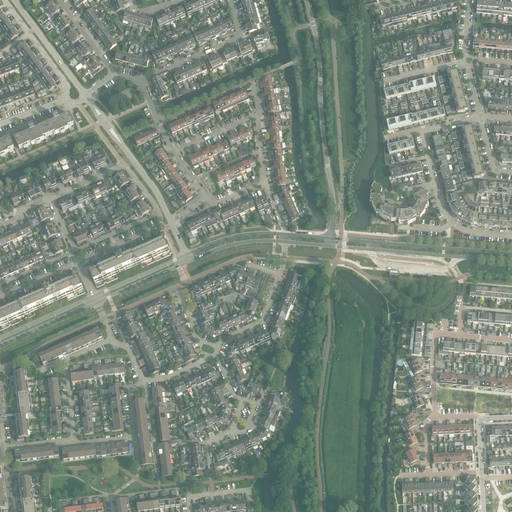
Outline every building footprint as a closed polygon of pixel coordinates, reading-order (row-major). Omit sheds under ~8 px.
[(200,0),(198,0),(195,2),(199,10),(204,8),(200,0)] [(251,5),(249,0),(247,0),(241,2),(241,4),(238,5),(238,8),(251,5)] [(44,8),(48,12),(56,6),(52,2),(49,4),(47,2),(42,6),(43,8),(44,8)] [(195,2),(190,4),(193,12),(199,10),(195,2)] [(123,4),(114,7),(116,13),(125,9),(123,4)] [(193,12),(190,4),(184,6),(188,15),(193,12)] [(243,9),(244,12),(255,9),(254,4),(251,5),(238,8),(239,10),(243,9)] [(50,18),(52,20),(58,16),(56,14),(59,11),(56,6),(48,12),(51,17),(50,18)] [(177,10),(181,18),(186,16),(182,7),(177,10)] [(255,9),(244,12),(244,15),(240,16),(241,18),(257,14),(255,9)] [(84,16),(87,20),(95,15),(91,10),(84,16)] [(177,10),(171,12),(175,20),(181,18),(177,10)] [(123,21),(129,22),(131,13),(126,12),(123,21)] [(166,14),(170,23),(175,20),(171,12),(166,14)] [(129,22),(134,24),(137,15),(131,13),(129,22)] [(166,14),(161,17),(165,25),(170,23),(166,14)] [(258,19),(257,14),(241,18),(242,20),(246,19),(246,23),(258,19)] [(95,15),(87,20),(91,25),(98,19),(95,15)] [(142,17),(137,15),(134,24),(140,26),(142,17)] [(55,22),(58,26),(66,20),(63,16),(59,18),(58,16),(52,20),(54,22),(55,22)] [(387,25),(385,16),(380,18),(380,19),(378,19),(379,22),(381,22),(382,27),(386,26),(387,26),(387,25)] [(0,21),(0,24),(2,27),(9,21),(6,17),(0,21)] [(140,26),(145,27),(148,18),(142,17),(140,26)] [(165,25),(161,17),(156,19),(160,27),(165,25)] [(148,18),(145,27),(151,29),(153,20),(148,18)] [(91,25),(94,29),(101,24),(98,19),(91,25)] [(243,26),(244,29),(257,25),(260,24),(258,19),(246,23),(247,25),(243,26)] [(61,32),(62,34),(68,30),(67,28),(70,25),(66,20),(58,26),(62,31),(61,32)] [(224,22),(228,31),(231,29),(232,31),(234,30),(229,20),(224,22)] [(12,26),(9,21),(2,27),(5,31),(12,26)] [(224,22),(219,25),(224,34),(226,34),(225,32),(228,31),(224,22)] [(101,24),(94,29),(97,33),(104,28),(101,24)] [(215,27),(218,35),(221,34),(222,35),(224,34),(219,25),(215,27)] [(16,30),(12,26),(5,31),(8,36),(16,30)] [(210,29),(214,39),(216,38),(215,36),(218,35),(215,27),(210,29)] [(107,32),(104,28),(97,33),(100,38),(107,32)] [(214,39),(210,29),(205,31),(208,39),(211,38),(212,40),(214,39)] [(16,30),(8,36),(11,40),(19,35),(16,30)] [(68,30),(62,34),(64,36),(65,36),(69,40),(77,34),(73,30),(70,32),(68,30)] [(200,33),(204,43),(206,42),(205,41),(208,39),(205,31),(200,33)] [(100,38),(103,42),(111,37),(107,32),(100,38)] [(204,43),(200,33),(195,36),(198,44),(202,42),(202,44),(204,43)] [(71,46),(73,48),(79,44),(77,42),(80,39),(77,34),(69,40),(72,45),(71,46)] [(255,41),(258,50),(263,48),(262,43),(264,43),(264,41),(267,40),(265,35),(257,37),(257,38),(255,39),(254,40),(254,41),(255,41)] [(103,42),(107,46),(114,41),(111,37),(103,42)] [(187,39),(191,49),(193,48),(193,46),(196,45),(192,37),(187,39)] [(187,39),(182,41),(186,50),(189,48),(189,50),(191,49),(187,39)] [(242,41),(248,56),(253,53),(253,51),(255,50),(251,42),(248,43),(248,42),(245,44),(244,40),(242,41)] [(447,54),(447,55),(448,54),(453,53),(451,47),(455,46),(453,40),(451,40),(451,41),(444,42),(445,45),(447,54)] [(114,41),(107,46),(110,50),(117,45),(114,41)] [(186,50),(182,41),(177,44),(182,53),(184,52),(183,51),(186,50)] [(236,48),(240,57),(242,56),(243,58),(248,56),(242,41),(239,42),(241,46),(238,47),(236,48)] [(17,48),(20,52),(28,47),(24,42),(17,48)] [(75,50),(79,54),(87,48),(83,44),(80,46),(79,44),(73,48),(74,50),(75,50)] [(172,46),(176,54),(179,53),(180,54),(182,53),(177,44),(172,46)] [(430,49),(433,58),(437,56),(435,48),(435,45),(434,44),(434,45),(430,46),(429,46),(430,49)] [(172,46),(167,48),(172,58),(174,57),(173,55),(176,54),(172,46)] [(20,52),(23,57),(31,51),(28,47),(20,52)] [(229,47),(227,48),(232,60),(237,57),(237,58),(240,57),(236,48),(234,50),(233,49),(231,50),(229,47)] [(81,60),(83,62),(89,58),(87,56),(90,53),(87,48),(79,54),(82,59),(81,60)] [(167,48),(162,50),(166,58),(169,57),(170,59),(172,58),(167,48)] [(221,55),(225,64),(228,63),(227,62),(232,60),(227,48),(225,49),(226,52),(223,54),(224,54),(221,55)] [(158,52),(162,62),(164,61),(163,60),(166,58),(162,50),(158,52)] [(23,57),(27,61),(34,55),(31,51),(23,57)] [(162,62),(158,52),(153,54),(156,63),(159,61),(160,63),(162,62)] [(225,64),(221,55),(219,56),(216,57),(214,53),(212,54),(218,69),(224,66),(223,65),(225,64)] [(218,69),(212,54),(210,55),(211,59),(208,60),(209,61),(206,62),(210,70),(213,69),(214,71),(218,69)] [(27,61),(30,65),(37,60),(34,55),(27,61)] [(89,58),(83,62),(81,64),(83,67),(86,64),(89,68),(97,62),(94,58),(91,60),(89,58)] [(386,60),(387,60),(387,58),(384,59),(384,60),(377,62),(379,69),(382,69),(383,71),(387,70),(388,70),(388,69),(386,60)] [(41,64),(37,60),(30,65),(33,70),(41,64)] [(196,61),(202,73),(207,71),(203,63),(200,64),(199,60),(196,61)] [(11,63),(14,71),(20,69),(16,61),(11,63)] [(193,67),(197,75),(202,73),(196,61),(194,62),(196,66),(193,67)] [(97,62),(89,68),(93,73),(92,74),(93,76),(99,72),(98,69),(101,67),(97,62)] [(6,64),(9,73),(14,71),(11,63),(6,64)] [(33,70),(36,74),(44,68),(41,64),(33,70)] [(189,65),(187,66),(192,77),(197,75),(193,67),(191,68),(189,65)] [(186,70),(183,71),(187,80),(192,77),(187,66),(185,66),(186,70)] [(36,74),(40,78),(47,73),(44,68),(36,74)] [(187,80),(183,71),(181,73),(179,69),(177,70),(182,82),(187,80)] [(182,82),(177,70),(175,71),(176,74),(174,76),(177,84),(182,82)] [(462,112),(463,115),(468,113),(457,70),(449,73),(459,113),(462,112)] [(47,73),(40,78),(43,83),(50,77),(47,73)] [(152,84),(153,86),(162,82),(160,76),(152,80),(153,83),(152,84)] [(50,77),(43,83),(46,87),(54,81),(50,77)] [(260,84),(260,86),(272,84),(270,78),(263,80),(263,83),(260,84)] [(54,81),(46,87),(49,92),(57,86),(54,81)] [(162,82),(153,86),(154,88),(155,87),(156,90),(165,87),(162,82)] [(27,88),(30,97),(31,97),(35,95),(32,86),(27,88)] [(156,93),(157,96),(167,91),(165,87),(156,90),(158,93),(156,93)] [(21,90),(25,99),(26,99),(29,97),(30,98),(30,97),(27,88),(21,90)] [(275,89),(273,90),(265,91),(265,94),(262,95),(262,97),(276,95),(275,89)] [(392,98),(389,89),(384,91),(384,90),(386,100),(392,98)] [(16,92),(20,101),(24,99),(24,100),(25,99),(21,90),(16,92)] [(249,100),(248,97),(244,90),(239,92),(243,102),(249,100)] [(167,91),(157,96),(158,98),(159,97),(161,100),(164,98),(165,101),(170,99),(169,96),(167,91)] [(11,94),(15,103),(16,103),(16,102),(20,101),(16,92),(11,94)] [(234,95),(238,105),(243,102),(239,92),(234,95)] [(11,94),(6,96),(10,105),(14,103),(14,104),(15,103),(11,94)] [(229,97),(233,107),(234,107),(236,106),(236,105),(238,105),(234,95),(229,97)] [(1,98),(5,107),(6,107),(5,106),(10,105),(6,96),(1,98)] [(233,107),(229,97),(223,99),(228,109),(233,107)] [(218,102),(221,109),(223,112),(228,109),(223,99),(218,102)] [(278,106),(277,100),(267,102),(267,105),(264,106),(264,108),(278,106)] [(221,109),(218,102),(213,104),(216,111),(221,109)] [(205,110),(209,117),(214,115),(211,108),(205,110)] [(200,112),(205,122),(210,120),(209,117),(205,110),(200,112)] [(205,122),(200,112),(195,115),(199,124),(205,122)] [(27,133),(14,139),(19,149),(31,144),(32,145),(69,129),(68,127),(74,125),(69,114),(59,119),(58,115),(57,115),(54,116),(53,116),(53,117),(54,119),(51,122),(35,129),(33,125),(33,126),(29,127),(30,130),(27,133)] [(190,117),(193,124),(194,127),(199,124),(195,115),(190,117)] [(193,124),(190,117),(185,119),(188,127),(193,124)] [(185,119),(179,122),(183,129),(188,127),(185,119)] [(174,124),(178,131),(183,129),(179,122),(174,124)] [(463,128),(475,178),(484,176),(470,123),(465,125),(466,128),(463,128)] [(178,131),(174,124),(169,126),(172,134),(178,131)] [(496,135),(501,136),(502,127),(496,126),(496,128),(494,128),(494,133),(496,133),(496,135)] [(244,127),(242,128),(247,138),(252,136),(252,134),(253,134),(253,132),(253,131),(251,131),(250,131),(249,128),(246,130),(244,127)] [(238,133),(242,141),(243,144),(246,142),(247,143),(249,142),(247,138),(242,128),(240,129),(242,132),(238,133)] [(150,132),(153,139),(159,137),(155,130),(150,132)] [(232,132),(237,143),(242,141),(238,133),(235,135),(234,131),(232,132)] [(145,134),(148,142),(153,139),(150,132),(145,134)] [(237,143),(232,132),(230,133),(231,136),(228,138),(231,145),(237,143)] [(140,137),(143,144),(148,142),(145,134),(140,137)] [(143,144),(140,137),(134,139),(137,146),(143,144)] [(0,156),(9,152),(8,151),(14,148),(10,138),(0,142),(0,156)] [(219,141),(224,151),(229,149),(226,142),(223,143),(221,140),(219,141)] [(224,151),(219,141),(217,142),(218,145),(215,146),(219,154),(224,151)] [(211,144),(209,145),(213,156),(219,154),(215,146),(212,148),(211,144)] [(205,151),(208,158),(213,156),(209,145),(207,146),(208,150),(205,151)] [(198,150),(196,146),(193,147),(197,155),(195,156),(199,165),(204,163),(198,150)] [(155,154),(158,159),(165,154),(161,149),(155,154)] [(198,150),(204,163),(209,161),(208,158),(205,151),(202,152),(201,149),(198,150)] [(96,157),(101,167),(106,165),(103,157),(106,156),(103,150),(100,151),(102,155),(96,157)] [(162,164),(167,160),(168,159),(165,154),(158,159),(156,161),(159,165),(160,165),(162,164)] [(199,165),(195,156),(192,157),(190,154),(188,155),(194,169),(199,167),(199,165)] [(502,163),(508,163),(508,154),(503,154),(503,156),(500,156),(500,160),(502,161),(502,163)] [(101,167),(96,157),(91,160),(89,156),(86,157),(89,164),(92,162),(96,170),(101,167)] [(80,164),(85,175),(90,172),(87,165),(89,164),(86,157),(84,158),(86,162),(80,164)] [(247,161),(251,169),(256,166),(253,159),(247,161)] [(162,171),(170,164),(167,160),(162,164),(160,165),(158,166),(162,171)] [(247,161),(242,164),(245,171),(251,169),(247,161)] [(85,175),(80,164),(75,167),(73,163),(70,164),(73,171),(76,170),(79,177),(85,175)] [(69,169),(64,172),(68,182),(74,179),(71,172),(73,171),(70,164),(68,165),(69,169)] [(162,171),(165,175),(173,169),(170,164),(162,171)] [(245,171),(242,164),(237,166),(240,173),(245,171)] [(240,173),(237,166),(232,168),(236,178),(242,176),(240,173)] [(226,171),(231,181),(236,178),(232,168),(226,171)] [(171,179),(177,174),(173,169),(165,175),(164,176),(168,180),(170,178),(171,179)] [(57,170),(54,171),(57,178),(60,177),(63,184),(68,182),(64,172),(59,174),(57,170)] [(48,179),(52,189),(58,187),(54,179),(57,178),(54,171),(51,173),(53,177),(48,179)] [(221,173),(225,180),(226,183),(231,181),(226,171),(221,173)] [(113,179),(117,184),(126,177),(122,172),(113,179)] [(225,180),(221,173),(216,175),(219,183),(225,180)] [(171,179),(174,183),(180,178),(177,174),(171,179)] [(52,189),(48,179),(42,181),(41,177),(38,179),(41,185),(43,184),(47,192),(52,189)] [(126,177),(117,184),(120,188),(122,191),(128,187),(126,184),(129,182),(126,177)] [(180,178),(174,183),(171,185),(175,189),(177,188),(184,183),(180,178)] [(41,185),(38,179),(35,180),(37,184),(32,186),(31,186),(36,196),(41,194),(38,186),(41,185)] [(109,191),(106,185),(103,186),(102,182),(96,185),(101,195),(106,192),(109,191)] [(487,193),(488,182),(482,182),(482,183),(479,183),(478,192),(479,192),(480,193),(481,193),(482,193),(481,194),(482,194),(482,193),(483,193),(484,193),(487,193)] [(177,188),(180,192),(181,193),(186,189),(187,188),(184,183),(177,188)] [(24,185),(22,186),(24,192),(27,191),(31,199),(36,196),(31,186),(32,186),(31,184),(25,186),(24,185)] [(408,225),(408,224),(416,220),(418,218),(420,219),(425,211),(424,210),(425,208),(427,208),(428,198),(427,198),(427,195),(429,194),(426,190),(423,191),(423,190),(422,190),(421,190),(420,190),(420,191),(419,191),(419,192),(419,193),(414,196),(414,200),(414,201),(414,202),(415,203),(416,203),(417,202),(418,202),(417,206),(414,209),(411,212),(408,214),(405,208),(397,208),(397,206),(392,206),(389,210),(386,208),(383,205),(381,202),(381,198),(381,194),(382,190),(381,189),(381,188),(381,187),(381,186),(380,185),(379,185),(378,185),(377,186),(374,184),(371,188),(373,189),(372,192),(371,192),(370,202),(372,202),(373,205),(372,205),(376,214),(378,213),(380,215),(379,216),(387,221),(394,222),(394,223),(395,223),(395,224),(396,225),(397,225),(398,225),(399,225),(399,224),(408,225)] [(92,191),(90,192),(92,198),(95,197),(101,195),(96,185),(91,187),(92,191)] [(21,191),(15,193),(20,204),(25,201),(22,194),(24,192),(22,186),(19,187),(21,191)] [(274,199),(289,193),(291,191),(289,186),(278,191),(279,194),(273,196),(274,199)] [(128,187),(122,191),(124,193),(127,198),(136,191),(133,187),(129,189),(128,187)] [(85,189),(80,192),(84,202),(90,200),(90,199),(92,198),(90,192),(87,193),(85,189)] [(181,193),(180,192),(179,193),(177,195),(180,199),(182,198),(183,198),(189,193),(186,189),(181,193)] [(131,203),(133,205),(138,201),(136,199),(140,196),(136,191),(127,198),(131,203)] [(20,204),(15,193),(10,196),(8,192),(5,193),(8,200),(11,198),(14,206),(20,204)] [(84,202),(80,192),(75,194),(76,198),(73,199),(76,206),(79,204),(84,202)] [(189,193),(183,198),(186,203),(193,198),(189,193)] [(291,198),(289,193),(274,199),(275,202),(281,199),(282,202),(291,198)] [(271,208),(269,205),(265,196),(260,199),(265,210),(265,211),(266,210),(267,211),(269,210),(270,209),(271,208)] [(64,199),(68,209),(74,207),(76,206),(73,199),(71,200),(69,197),(64,199)] [(291,198),(282,202),(284,204),(278,207),(279,210),(293,203),(291,198)] [(459,202),(458,198),(448,201),(449,204),(448,204),(450,207),(459,202)] [(68,209),(64,199),(58,201),(63,212),(68,209)] [(246,201),(250,210),(255,207),(251,199),(246,201)] [(259,212),(265,210),(260,199),(254,201),(259,212)] [(138,201),(133,205),(134,207),(138,212),(147,206),(143,201),(140,203),(138,201)] [(250,210),(246,201),(241,204),(244,212),(250,210)] [(452,209),(453,211),(461,205),(459,202),(450,207),(451,210),(452,209)] [(296,208),(293,203),(279,210),(280,212),(286,210),(287,212),(296,208)] [(244,212),(241,204),(235,206),(239,215),(244,212)] [(454,214),(456,216),(464,208),(461,205),(453,211),(455,213),(454,214)] [(147,206),(138,212),(136,214),(139,219),(150,210),(147,206)] [(230,208),(234,217),(239,215),(235,206),(230,208)] [(38,217),(48,212),(46,207),(33,213),(36,218),(38,217)] [(230,208),(225,211),(229,219),(234,217),(230,208)] [(296,208),(287,212),(288,215),(282,217),(283,220),(298,213),(296,208)] [(467,211),(464,208),(456,216),(459,218),(461,219),(467,211)] [(111,218),(115,228),(121,226),(118,218),(120,217),(117,210),(115,211),(116,215),(111,218)] [(219,210),(213,212),(218,223),(223,221),(222,218),(220,213),(219,210)] [(225,211),(220,213),(222,218),(223,221),(223,222),(229,219),(225,211)] [(467,211),(461,219),(463,220),(463,221),(466,222),(470,212),(467,211)] [(48,212),(38,217),(41,222),(42,225),(48,222),(47,220),(51,218),(48,212)] [(218,223),(213,212),(208,214),(213,226),(218,223)] [(470,212),(466,222),(469,223),(471,223),(474,214),(470,212)] [(298,213),(283,220),(285,223),(291,220),(292,223),(290,223),(291,227),(304,222),(302,218),(300,219),(298,213)] [(208,228),(213,226),(208,214),(203,217),(207,225),(208,228)] [(115,228),(111,218),(106,220),(104,216),(101,217),(104,224),(107,223),(110,230),(115,228)] [(95,225),(99,235),(105,233),(101,225),(104,224),(101,217),(98,219),(100,223),(95,225)] [(198,219),(201,228),(207,225),(203,217),(198,219)] [(198,219),(192,221),(196,230),(201,228),(198,219)] [(196,230),(192,221),(187,224),(188,225),(184,227),(190,241),(194,239),(191,232),(196,230)] [(48,222),(42,225),(43,228),(45,233),(56,229),(53,223),(50,225),(48,222)] [(99,235),(95,225),(89,227),(88,223),(85,225),(88,231),(90,230),(94,238),(99,235)] [(23,226),(27,235),(28,237),(33,235),(28,224),(23,226)] [(78,232),(83,242),(88,240),(85,232),(88,231),(85,225),(82,226),(84,230),(78,232)] [(23,226),(18,229),(22,237),(27,235),(23,226)] [(18,229),(13,231),(17,239),(22,237),(18,229)] [(58,234),(56,229),(45,233),(48,239),(49,241),(56,238),(54,236),(58,234)] [(8,233),(12,242),(17,239),(13,231),(8,233)] [(83,242),(78,232),(73,235),(78,245),(83,242)] [(3,235),(7,244),(12,242),(8,233),(3,235)] [(89,270),(95,283),(140,263),(169,250),(169,248),(164,239),(166,239),(164,233),(161,235),(163,239),(156,242),(155,241),(156,243),(148,246),(147,245),(147,246),(140,250),(139,248),(139,250),(131,253),(131,252),(130,252),(131,254),(127,255),(126,252),(122,254),(120,251),(117,252),(119,255),(116,256),(117,258),(114,260),(115,261),(107,264),(106,263),(105,263),(106,265),(98,268),(98,267),(97,267),(98,268),(94,270),(93,268),(89,270)] [(57,241),(56,238),(49,241),(50,244),(53,249),(63,245),(61,239),(57,241)] [(63,245),(53,249),(55,255),(65,250),(63,245)] [(34,251),(35,253),(39,262),(44,260),(39,249),(34,251)] [(35,253),(30,256),(34,264),(39,262),(35,253)] [(25,258),(29,267),(34,264),(30,256),(25,258)] [(29,267),(25,258),(20,260),(24,269),(29,267)] [(20,260),(15,262),(19,271),(24,269),(20,260)] [(15,262),(10,264),(14,273),(19,271),(15,262)] [(5,267),(9,275),(14,273),(10,264),(5,267)] [(9,275),(5,267),(0,269),(4,278),(9,275)] [(241,271),(242,268),(238,267),(237,269),(234,268),(228,271),(231,277),(234,276),(238,277),(241,271)] [(237,280),(242,282),(245,274),(242,273),(244,269),(242,268),(241,271),(238,277),(237,280)] [(247,275),(245,274),(242,282),(247,284),(253,269),(250,268),(247,275)] [(247,284),(246,285),(251,287),(255,278),(253,277),(256,270),(253,269),(247,284)] [(220,271),(226,283),(231,281),(227,273),(224,274),(223,270),(220,271)] [(226,283),(220,271),(218,272),(220,276),(217,278),(221,286),(226,283)] [(288,285),(297,289),(300,290),(304,279),(302,278),(303,274),(298,272),(298,273),(292,271),(291,274),(290,274),(287,282),(289,282),(288,285)] [(0,325),(66,296),(83,288),(77,275),(72,277),(73,279),(70,281),(69,279),(69,280),(69,281),(61,285),(61,283),(60,283),(61,285),(53,288),(52,287),(50,288),(49,287),(49,286),(46,287),(45,284),(42,286),(43,289),(39,291),(40,293),(40,294),(37,296),(36,294),(36,296),(28,299),(28,298),(27,298),(28,300),(20,303),(20,302),(19,302),(20,303),(12,307),(11,305),(11,307),(4,310),(3,309),(3,311),(0,312),(0,325)] [(210,276),(216,288),(221,286),(217,278),(214,279),(213,275),(210,276)] [(216,288),(210,276),(208,277),(210,281),(207,282),(211,290),(216,288)] [(255,278),(251,287),(257,290),(258,288),(260,289),(264,280),(258,277),(258,279),(255,278)] [(207,293),(207,294),(212,292),(211,290),(207,282),(205,283),(203,279),(200,280),(206,292),(207,293)] [(197,286),(202,296),(207,294),(207,293),(206,292),(200,280),(198,281),(200,285),(197,286)] [(297,289),(288,285),(286,288),(285,287),(283,292),(292,296),(293,293),(295,294),(297,289)] [(202,296),(197,286),(195,287),(194,286),(189,288),(193,297),(196,296),(197,298),(202,296)] [(291,305),(293,306),(296,297),(292,296),(283,292),(281,298),(282,298),(281,301),(291,305)] [(164,309),(167,300),(163,299),(162,301),(160,300),(154,302),(157,309),(160,307),(164,309)] [(244,303),(256,308),(257,304),(259,305),(259,303),(250,299),(249,302),(245,301),(244,303)] [(167,310),(169,313),(175,311),(175,310),(172,304),(170,303),(171,302),(167,300),(164,309),(167,310)] [(277,308),(290,313),(291,311),(289,310),(291,305),(281,301),(280,304),(279,303),(277,308)] [(157,309),(154,302),(152,303),(153,305),(149,306),(155,318),(157,317),(155,313),(158,312),(157,309)] [(246,310),(249,311),(256,313),(256,311),(255,311),(256,308),(244,303),(243,305),(247,307),(246,310)] [(195,314),(196,315),(206,311),(204,308),(208,307),(207,304),(195,310),(197,313),(195,314)] [(155,318),(149,306),(146,307),(145,306),(144,307),(149,320),(152,318),(152,319),(155,318)] [(275,317),(285,321),(285,320),(287,321),(290,313),(277,308),(275,314),(276,314),(275,317)] [(178,309),(175,310),(175,311),(169,313),(166,315),(168,320),(176,316),(175,314),(179,312),(178,309)] [(121,319),(123,324),(132,320),(131,318),(133,317),(131,311),(122,315),(123,318),(121,319)] [(206,311),(196,315),(197,317),(198,316),(200,320),(212,315),(211,312),(207,314),(206,311)] [(236,312),(241,323),(244,322),(245,323),(247,322),(244,316),(243,313),(240,314),(238,311),(236,312)] [(244,316),(247,322),(253,320),(254,318),(256,318),(257,314),(256,313),(249,311),(248,314),(244,316)] [(241,323),(236,312),(234,312),(236,316),(233,317),(237,327),(239,326),(238,325),(241,323)] [(168,320),(170,325),(184,318),(183,315),(177,318),(176,316),(168,320)] [(213,317),(212,315),(200,320),(201,323),(200,323),(201,325),(207,323),(210,321),(209,318),(213,317)] [(226,316),(231,328),(235,326),(235,328),(237,327),(233,317),(230,319),(228,315),(226,316)] [(223,322),(227,331),(229,330),(228,329),(231,328),(226,316),(224,317),(226,321),(223,322)] [(267,320),(283,326),(285,321),(275,317),(274,319),(268,317),(267,320)] [(184,318),(170,325),(172,330),(180,326),(179,324),(186,321),(184,318)] [(219,327),(222,332),(225,331),(225,332),(227,331),(223,322),(220,323),(219,319),(216,320),(219,327)] [(125,325),(127,329),(138,324),(137,321),(134,323),(132,320),(123,324),(124,326),(125,325)] [(271,327),(273,328),(281,331),(283,326),(267,320),(266,322),(272,325),(271,327)] [(207,323),(201,325),(203,331),(206,332),(205,334),(209,336),(212,327),(209,326),(207,323)] [(139,326),(138,324),(127,329),(128,332),(126,332),(127,334),(137,330),(136,327),(139,326)] [(172,330),(175,335),(189,328),(188,325),(181,328),(180,326),(172,330)] [(259,327),(266,343),(271,341),(267,331),(264,332),(262,326),(259,327)] [(216,329),(212,327),(209,336),(213,337),(213,335),(216,336),(222,333),(222,332),(219,327),(216,329)] [(259,335),(257,336),(260,344),(261,345),(266,343),(259,327),(256,328),(259,335)] [(143,333),(140,328),(137,330),(127,334),(128,336),(129,335),(131,339),(135,337),(143,334),(143,333)] [(175,335),(177,340),(185,336),(184,334),(190,331),(189,328),(175,335)] [(273,328),(272,331),(269,332),(272,340),(279,337),(280,334),(281,334),(283,331),(281,331),(273,328)] [(98,341),(103,338),(99,329),(96,330),(93,331),(97,338),(98,341)] [(249,331),(255,346),(260,344),(257,336),(255,336),(252,330),(249,331)] [(91,332),(89,333),(93,343),(98,341),(97,338),(93,331),(91,332)] [(247,340),(250,348),(255,346),(249,331),(246,333),(249,339),(247,340)] [(144,332),(143,333),(143,334),(135,337),(136,339),(135,340),(136,342),(147,338),(144,332)] [(86,334),(84,335),(88,345),(93,343),(89,333),(86,334)] [(250,348),(247,340),(245,341),(242,334),(239,336),(245,350),(250,348)] [(79,338),(83,347),(88,345),(84,335),(81,336),(81,337),(79,338)] [(185,336),(177,340),(179,345),(193,338),(192,335),(186,338),(185,336)] [(239,349),(240,352),(245,350),(239,336),(236,337),(239,343),(237,344),(239,349)] [(74,340),(77,347),(78,349),(83,347),(79,338),(76,339),(74,340)] [(147,338),(136,342),(137,345),(138,344),(140,347),(149,343),(147,338)] [(193,338),(179,345),(181,349),(189,346),(188,344),(195,341),(193,338)] [(73,352),(78,349),(77,347),(74,340),(71,341),(69,342),(73,352)] [(64,344),(67,351),(68,354),(73,352),(69,342),(66,343),(64,344)] [(139,350),(140,352),(151,347),(149,343),(140,347),(141,349),(139,350)] [(226,351),(237,356),(237,355),(234,354),(235,351),(239,349),(237,344),(236,343),(230,346),(229,348),(227,347),(226,351)] [(449,352),(449,343),(444,343),(444,344),(443,344),(442,346),(439,345),(438,354),(445,355),(445,352),(449,352)] [(61,345),(59,347),(63,356),(68,354),(67,351),(64,344),(61,345)] [(192,344),(189,346),(181,349),(179,350),(180,353),(183,351),(185,354),(194,350),(192,344)] [(63,356),(59,347),(56,348),(54,349),(58,358),(63,356)] [(151,347),(140,352),(141,354),(143,354),(144,357),(153,352),(151,347)] [(51,350),(49,351),(53,360),(58,358),(54,349),(51,350)] [(194,350),(185,354),(186,356),(184,357),(186,363),(195,359),(194,356),(196,355),(194,350)] [(44,353),(47,360),(48,363),(53,360),(49,351),(46,352),(44,353)] [(225,358),(228,364),(234,361),(233,358),(234,355),(236,356),(237,356),(226,351),(224,355),(226,356),(225,358)] [(156,357),(153,352),(144,357),(145,359),(144,360),(145,362),(156,357)] [(48,363),(47,360),(44,353),(41,354),(42,354),(39,355),(43,365),(48,363)] [(158,362),(156,357),(145,362),(146,364),(147,364),(148,367),(158,362)] [(420,363),(419,358),(417,359),(407,363),(410,370),(411,370),(412,369),(412,370),(420,366),(419,363),(420,363)] [(230,366),(232,369),(240,365),(237,360),(234,361),(234,362),(228,364),(225,365),(226,368),(230,366)] [(158,362),(148,367),(149,369),(148,370),(150,375),(159,371),(158,368),(160,367),(158,362)] [(212,380),(211,380),(212,381),(220,378),(218,371),(215,373),(213,369),(211,370),(208,364),(205,365),(212,380)] [(230,376),(242,370),(243,370),(241,364),(240,365),(232,369),(233,371),(229,373),(230,376)] [(207,382),(211,380),(212,380),(205,365),(202,366),(205,373),(203,374),(207,382)] [(411,370),(414,377),(414,378),(417,376),(418,376),(425,375),(425,373),(423,373),(422,371),(423,371),(420,366),(412,370),(412,369),(411,370)] [(207,382),(203,374),(201,375),(198,368),(195,370),(202,384),(207,382)] [(17,438),(17,442),(24,441),(24,438),(28,437),(26,415),(31,415),(28,393),(27,393),(24,371),(20,372),(19,369),(12,370),(13,373),(15,373),(17,394),(19,394),(21,416),(16,416),(19,438),(17,438)] [(439,384),(445,385),(446,374),(444,374),(444,375),(442,375),(443,370),(437,369),(436,375),(440,375),(440,381),(439,381),(438,383),(439,384)] [(202,384),(195,370),(193,371),(195,377),(193,378),(197,386),(202,384)] [(244,375),(242,370),(230,376),(231,378),(235,376),(236,379),(244,375)] [(188,373),(186,374),(192,388),(197,386),(193,378),(191,379),(188,373)] [(186,382),(183,383),(187,391),(192,388),(186,374),(183,375),(186,382)] [(233,383),(234,385),(243,382),(246,380),(244,375),(236,379),(237,381),(233,383)] [(410,382),(413,387),(421,383),(420,380),(420,378),(418,378),(418,376),(417,376),(414,378),(414,377),(410,379),(411,381),(410,382)] [(187,391),(183,383),(181,384),(178,377),(176,378),(182,393),(187,391)] [(182,393),(176,378),(173,380),(176,386),(173,387),(177,395),(182,393)] [(249,394),(251,395),(255,385),(252,384),(253,380),(251,379),(248,386),(246,391),(247,391),(250,393),(249,394)] [(245,385),(243,382),(234,385),(236,389),(238,388),(240,390),(246,393),(247,391),(246,391),(248,386),(245,385)] [(411,387),(415,395),(418,393),(419,393),(425,393),(425,390),(423,390),(423,388),(421,383),(413,387),(411,387)] [(255,385),(251,395),(256,397),(257,394),(260,395),(264,386),(258,384),(257,386),(255,385)] [(211,392),(213,397),(223,393),(221,390),(220,391),(219,388),(211,392)] [(223,393),(213,397),(216,402),(224,398),(222,395),(224,395),(223,393)] [(412,404),(414,404),(422,400),(420,398),(421,397),(421,395),(419,395),(418,393),(415,395),(411,396),(409,398),(412,404)] [(268,407),(277,411),(279,406),(277,405),(279,399),(270,396),(267,404),(269,404),(268,407)] [(225,401),(224,398),(216,402),(218,407),(221,405),(227,403),(230,401),(229,399),(225,401)] [(412,404),(412,405),(412,412),(416,412),(420,410),(426,410),(426,407),(424,407),(424,406),(422,400),(414,404),(412,404)] [(221,412),(229,416),(231,412),(229,411),(230,409),(227,403),(221,405),(222,409),(221,412)] [(277,411),(268,407),(267,409),(260,407),(259,410),(274,415),(274,416),(275,416),(277,411)] [(264,417),(272,420),(274,416),(274,415),(259,410),(258,413),(265,415),(264,417)] [(229,416),(221,412),(220,416),(216,417),(219,424),(225,421),(226,419),(228,419),(229,416)] [(404,419),(407,424),(415,421),(413,418),(414,418),(414,416),(412,416),(411,414),(412,414),(412,413),(404,417),(405,419),(404,419)] [(216,417),(215,414),(210,417),(213,425),(216,423),(218,427),(220,426),(219,424),(216,417)] [(210,417),(205,419),(211,433),(214,432),(211,426),(213,425),(210,417)] [(256,417),(255,420),(270,425),(272,426),(271,426),(274,427),(276,422),(272,420),(264,417),(263,419),(256,417)] [(205,419),(200,421),(203,429),(206,428),(208,434),(211,433),(205,419)] [(270,425),(255,420),(254,423),(261,425),(260,427),(261,428),(269,431),(270,431),(271,426),(272,426),(270,425)] [(200,421),(195,423),(201,438),(204,436),(201,430),(203,429),(200,421)] [(417,426),(415,421),(407,424),(405,425),(409,432),(412,431),(413,431),(419,430),(419,427),(417,427),(417,426)] [(195,423),(190,425),(194,433),(196,432),(199,439),(201,438),(195,423)] [(194,433),(190,425),(183,428),(185,432),(187,432),(190,440),(193,439),(191,435),(194,433)] [(271,431),(270,431),(269,431),(261,428),(260,431),(257,432),(258,434),(261,440),(267,437),(268,434),(270,435),(271,431)] [(495,437),(494,428),(488,428),(489,436),(486,437),(487,444),(490,444),(490,438),(495,438),(495,437)] [(262,442),(261,440),(258,434),(255,435),(254,431),(251,432),(256,444),(257,444),(262,442)] [(409,432),(405,434),(406,436),(405,436),(407,441),(408,442),(415,438),(414,435),(415,435),(415,433),(413,433),(412,431),(409,432)] [(248,439),(252,448),(258,446),(257,444),(256,444),(251,432),(249,433),(251,437),(248,439)] [(240,441),(244,450),(246,448),(247,450),(252,448),(248,439),(246,440),(245,438),(240,441)] [(406,442),(409,449),(410,450),(413,448),(414,448),(420,447),(420,445),(418,445),(418,443),(415,438),(408,442),(407,441),(406,442)] [(225,441),(232,457),(237,455),(232,446),(230,446),(228,440),(225,441)] [(232,457),(225,441),(222,442),(225,449),(222,450),(227,459),(232,457)] [(232,446),(237,455),(242,453),(241,451),(244,450),(240,441),(235,443),(235,444),(232,446)] [(192,452),(193,454),(203,453),(202,448),(200,448),(199,445),(190,446),(190,452),(192,452)] [(414,450),(413,448),(410,450),(409,449),(406,451),(407,453),(406,454),(408,459),(416,455),(415,452),(416,452),(416,450),(414,450)] [(227,459),(222,450),(220,451),(219,450),(214,452),(218,461),(221,460),(222,462),(227,459)] [(408,459),(407,459),(410,467),(415,465),(421,465),(421,462),(419,462),(418,460),(419,460),(416,455),(408,459)] [(204,464),(194,465),(194,468),(191,468),(192,477),(196,477),(199,476),(202,476),(202,470),(205,469),(204,464)] [(18,479),(20,479),(22,501),(24,501),(24,511),(34,511),(33,499),(32,499),(29,478),(25,478),(24,475),(17,476),(18,479)] [(465,483),(469,486),(469,487),(472,484),(476,480),(471,476),(465,483)] [(466,490),(470,494),(472,491),(473,491),(476,487),(472,484),(469,487),(469,486),(466,490)] [(470,494),(466,498),(470,502),(473,499),(476,495),(473,491),(472,491),(470,494)] [(470,502),(466,506),(470,509),(473,506),(473,507),(477,503),(473,499),(470,502)] [(236,502),(237,511),(242,511),(243,511),(243,510),(246,510),(245,500),(239,500),(239,502),(236,502)]
